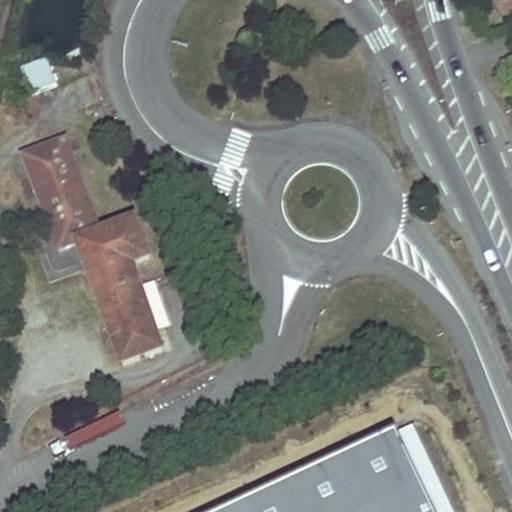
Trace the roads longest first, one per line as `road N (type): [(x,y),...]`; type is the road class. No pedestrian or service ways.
road 1 (unclassified): [(299,255),(282,321),(266,346),(233,371),(0,488)]
road 2 (primary): [(360,0),(442,148),(511,300)]
road 3 (unclassified): [(141,0),(125,62),(150,123),(183,149),(266,177)]
road 4 (unclassified): [(373,226),(421,261),(449,295),(511,423)]
road 5 (primary): [(511,214),(441,0)]
road 6 (unclassified): [(373,226),(379,207),(371,169),(339,144),(296,146),(266,177)]
road 7 (unknown): [(129,76),(38,122),(0,182)]
